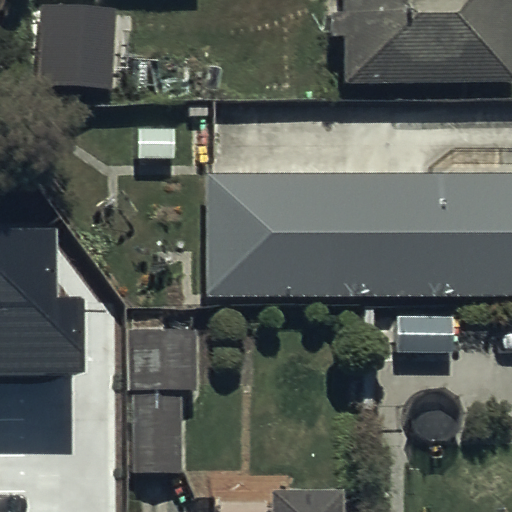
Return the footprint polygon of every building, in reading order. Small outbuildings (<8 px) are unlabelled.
[(335,0),(334,98),(507,100),(508,0),(335,0)] [(511,193),(200,189),(198,307),(511,311),(511,193)] [(48,230),(0,230),(0,378),(63,378),(63,300),(48,300),(48,230)] [(451,321),(359,323),(363,426),(453,424),(451,321)] [(118,333),(69,333),(70,467),(123,467),(123,483),(175,482),(174,403),(190,403),(189,342),(118,342),(118,333)]
